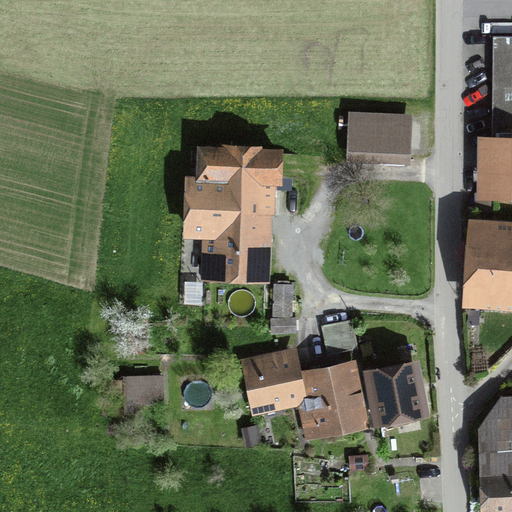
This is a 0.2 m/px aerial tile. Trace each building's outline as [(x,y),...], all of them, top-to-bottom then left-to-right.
[(511,38),(495,38),(492,141),(511,141),(511,38)] [(410,167),(412,117),(352,115),(351,165),(410,167)] [(511,141),(492,141),(486,141),(485,201),(511,201),(511,141)] [(207,284),(270,285),(272,188),(283,189),(284,153),(208,151),(208,184),(190,183),(188,241),(208,241),(207,284)] [(511,234),(476,233),(471,318),(511,320),(511,234)] [(290,317),(292,285),(278,284),(276,316),(290,317)] [(302,404),(306,403),(301,379),(297,363),(250,373),(260,422),(302,404)] [(432,418),(421,366),(369,377),(380,428),(432,418)] [(367,430),(353,367),(301,379),(306,403),(302,404),(311,442),(367,430)] [(511,511),(511,396),(503,397),(481,430),(486,511),(511,511)]
